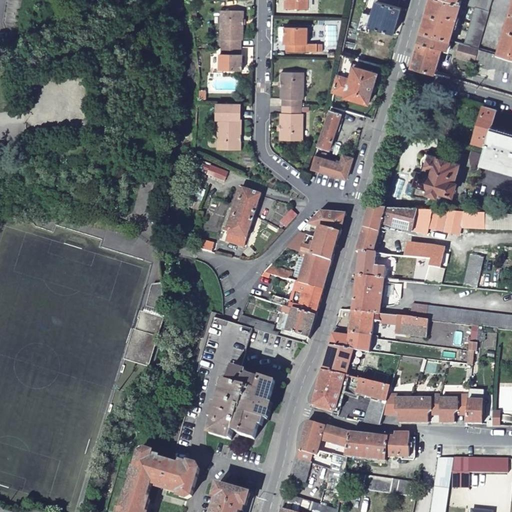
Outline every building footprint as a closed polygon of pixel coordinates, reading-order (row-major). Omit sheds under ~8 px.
[(285,0),(286,12),(308,12),(308,0),(285,0)] [(477,7),(452,0),(431,0),(423,31),(452,40),(462,42),(467,44),(477,7)] [(452,0),(477,7),(490,11),(493,0),(452,0)] [(363,27),(370,28),(379,31),(394,35),(401,9),(394,7),(378,3),(374,17),(371,16),(367,15),(364,15),(361,26),(363,27)] [(490,11),(477,7),(467,44),(479,47),(490,11)] [(511,7),(499,53),(511,57),(511,7)] [(224,43),(223,50),(243,50),(243,43),(245,43),(245,14),(222,14),(222,43),(224,43)] [(309,30),(282,30),(280,31),(280,39),(281,43),(282,43),(285,44),(285,46),(287,46),(287,54),(306,54),(306,46),(308,46),(309,36),(309,30)] [(452,40),(423,31),(413,67),(435,74),(442,49),(449,51),(452,40)] [(467,44),(462,42),(460,48),(459,55),(486,63),(485,68),(489,69),(495,66),(511,71),(511,57),(499,53),(479,47),(467,44)] [(306,46),(306,54),(319,54),(318,46),(308,46),(306,46)] [(243,50),(223,50),(223,57),(221,56),(221,73),(244,73),(244,57),(243,57),(243,50)] [(338,76),(334,92),(346,95),(346,98),(368,104),(377,75),(354,68),(351,80),(338,76)] [(283,101),(283,109),(302,109),(302,101),(304,101),(305,75),(282,74),(281,101),(283,101)] [(492,129),(498,110),(483,106),(473,143),(487,147),(492,129)] [(241,108),(221,107),(217,107),(216,123),(219,123),(219,145),(219,152),(242,153),(242,146),(243,123),(241,123),(241,116),(241,108)] [(302,109),(283,109),(283,115),(281,116),(280,142),(303,142),(303,115),(302,116),(302,109)] [(342,117),(329,114),(321,149),(333,152),(338,133),(340,134),(342,125),(340,125),(342,117)] [(0,117),(0,136),(14,139),(17,119),(0,117)] [(511,135),(492,129),(487,147),(486,150),(483,161),(480,168),(511,177),(511,135)] [(483,161),(486,150),(476,147),(473,158),(483,161)] [(460,164),(426,153),(425,157),(422,160),(420,165),(420,172),(419,178),(414,192),(429,196),(430,193),(438,195),(439,189),(454,194),(457,182),(455,182),(460,164)] [(315,171),(347,180),(352,160),(343,157),(340,165),(318,159),(315,171)] [(409,190),(414,192),(419,178),(413,176),(411,176),(408,188),(409,190)] [(228,229),(226,233),(230,234),(227,242),(246,248),(263,196),(245,190),(231,230),(228,229)] [(511,213),(370,208),(365,228),(380,232),(382,225),(412,232),(413,230),(427,232),(428,227),(458,234),(460,225),(511,226),(511,213)] [(333,262),(346,215),(322,213),(310,226),(323,230),(318,250),(312,248),(314,238),(302,235),(289,249),(303,253),(333,262)] [(287,230),(298,219),(294,215),(283,226),(287,230)] [(365,228),(357,253),(361,253),(374,255),(380,232),(365,228)] [(426,283),(445,284),(450,250),(447,249),(447,248),(409,246),(408,258),(432,261),(427,278),(426,283)] [(324,292),(333,262),(303,253),(301,261),(306,262),(300,284),(324,292)] [(361,253),(358,277),(385,279),(426,283),(427,278),(385,273),(385,269),(373,268),(374,255),(361,253)] [(487,256),(474,254),(469,286),(482,288),(487,256)] [(279,260),(268,273),(272,275),(289,280),(291,271),(278,267),(281,262),(279,260)] [(358,277),(353,310),(380,313),(385,279),(358,277)] [(262,281),(260,288),(273,291),(274,285),(262,281)] [(254,289),(251,296),(280,306),(317,318),(324,292),(300,284),(298,283),(293,296),(289,295),(287,300),(265,293),(254,289)] [(427,306),(412,304),(410,317),(426,319),(427,306)] [(317,318),(280,306),(278,312),(292,317),(287,333),(310,340),(317,318)] [(442,321),(511,330),(511,316),(427,306),(426,319),(430,320),(442,321)] [(134,329),(132,329),(123,358),(148,365),(162,316),(139,310),(136,317),(138,318),(134,329)] [(353,310),(350,334),(374,337),(378,318),(381,319),(384,323),(398,325),(397,333),(428,337),(428,334),(430,320),(426,319),(410,317),(380,313),(353,310)] [(243,315),(239,324),(254,329),(278,336),(279,332),(274,331),(275,325),(243,315)] [(239,324),(229,322),(222,319),(217,318),(190,402),(203,406),(198,422),(212,426),(210,434),(236,442),(238,434),(256,439),(260,425),(264,426),(277,381),(263,377),(261,383),(247,378),(249,372),(242,370),(254,329),(239,324)] [(440,335),(442,321),(430,320),(428,334),(440,335)] [(334,334),(330,347),(354,350),(387,354),(388,350),(371,347),(374,337),(350,334),(349,336),(334,334)] [(479,340),(470,340),(469,350),(476,351),(478,351),(479,340)] [(330,347),(323,371),(347,376),(354,350),(330,347)] [(476,351),(469,350),(467,364),(475,365),(476,351)] [(355,389),(354,393),(369,397),(363,420),(381,423),(384,414),(385,410),(388,394),(390,387),(347,376),(323,371),(313,406),(335,412),(337,406),(343,381),(347,382),(348,385),(350,387),(355,389)] [(343,381),(337,406),(342,407),(348,385),(347,382),(343,381)] [(467,415),(466,422),(480,423),(484,389),(471,388),(470,395),(468,411),(467,415)] [(399,420),(413,421),(413,398),(404,398),(396,398),(396,394),(391,395),(388,394),(385,410),(395,410),(399,414),(399,420)] [(413,398),(413,421),(429,422),(430,415),(433,411),(440,411),(440,398),(440,395),(432,395),(432,398),(424,398),(413,398)] [(440,415),(440,422),(456,422),(455,415),(459,411),(468,411),(470,395),(459,395),(459,398),(452,398),(440,398),(440,411),(440,415)] [(322,439),(326,426),(310,420),(301,451),(318,455),(319,451),(323,439),(322,439)] [(352,434),(326,426),(322,439),(323,439),(328,441),(345,446),(350,447),(352,434)] [(394,433),(392,457),(409,459),(411,434),(394,433)] [(389,438),(352,434),(350,447),(348,457),(386,462),(389,438)] [(323,439),(319,451),(325,452),(328,441),(323,439)] [(130,492),(149,498),(153,483),(158,485),(159,487),(180,493),(180,496),(188,499),(193,496),(201,469),(198,465),(190,462),(189,464),(182,462),(181,465),(161,459),(161,457),(154,455),(155,452),(147,450),(142,453),(137,468),(136,468),(133,477),(135,477),(130,492)] [(335,454),(333,469),(346,472),(348,457),(343,456),(335,454)] [(308,483),(313,462),(299,458),(293,479),(308,483)] [(446,511),(452,475),(506,475),(506,461),(440,460),(432,511),(446,511)] [(329,490),(342,493),(343,487),(346,472),(333,469),(329,490)] [(346,472),(343,487),(385,494),(388,480),(346,472)] [(388,480),(385,494),(418,500),(420,486),(388,480)] [(240,511),(241,511),(244,511),(246,505),(251,494),(219,484),(215,496),(217,497),(212,511),(240,511)] [(147,511),(151,500),(150,498),(149,498),(130,492),(129,492),(123,510),(121,510),(120,511),(147,511)] [(339,511),(340,509),(288,495),(283,510),(289,511),(339,511)]
